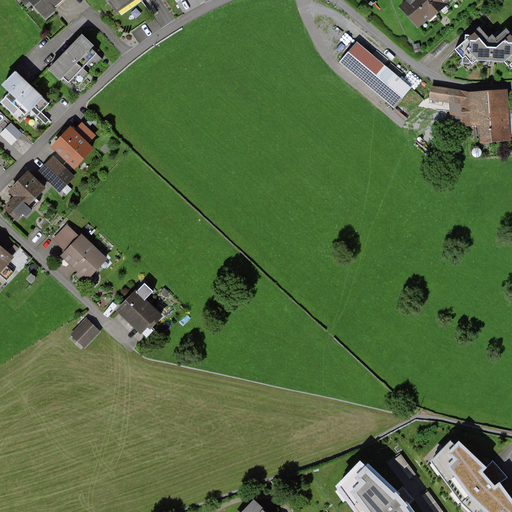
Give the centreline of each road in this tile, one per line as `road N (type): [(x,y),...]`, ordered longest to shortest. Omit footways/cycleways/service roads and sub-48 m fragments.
road 1 (residential): [(223,0),(127,58),(0,183)]
road 2 (residential): [(511,83),(436,78),(333,0)]
